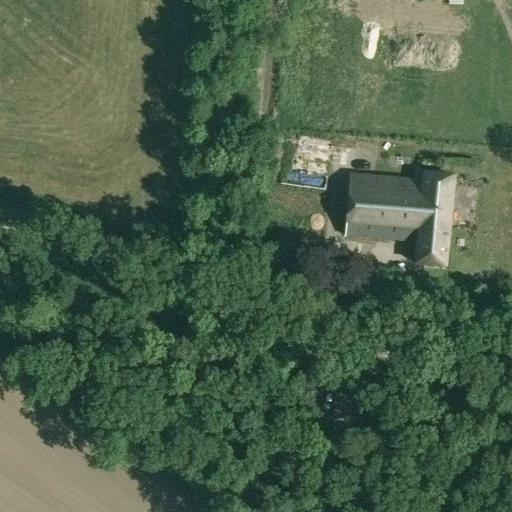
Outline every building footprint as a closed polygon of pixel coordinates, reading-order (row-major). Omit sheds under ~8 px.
[(326,127),(336,14),(293,10),(283,124),(326,127)] [(303,186),(326,188),(330,144),(307,142),(303,186)] [(278,143),(274,170),(295,174),(300,146),(278,143)] [(345,237),(416,244),(414,263),(447,266),(455,178),(423,175),(422,182),(351,175),(345,237)] [(333,410),(366,417),(374,376),(342,369),(333,410)]
